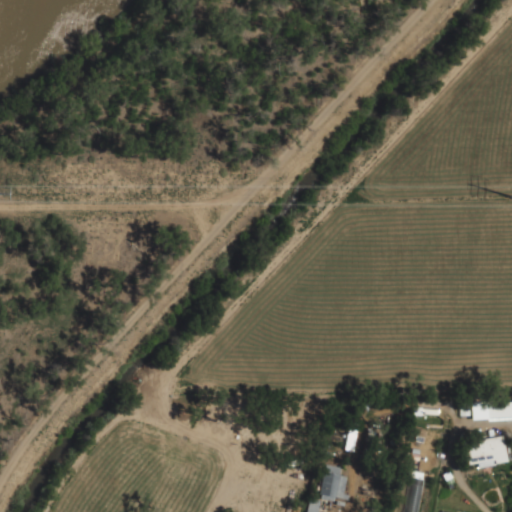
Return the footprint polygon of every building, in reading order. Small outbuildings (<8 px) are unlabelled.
[(486,418),(511,418),(511,402),(486,402),(486,418)] [(353,449),(356,429),(349,427),(345,448),(353,449)] [(370,452),(374,432),(367,430),(363,450),(370,452)] [(507,461),(503,435),(461,440),(464,466),(507,461)] [(342,501),(348,471),(324,467),(319,497),(342,501)] [(318,511),(318,499),(308,499),(308,511),(318,511)]
